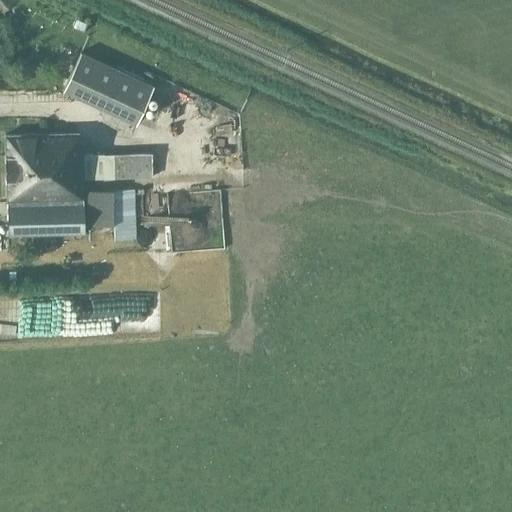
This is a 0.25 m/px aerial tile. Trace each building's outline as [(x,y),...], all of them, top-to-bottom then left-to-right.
[(154,88),(81,53),(64,90),(137,125),(154,88)] [(79,135),(79,132),(5,135),(6,202),(7,203),(8,237),(85,234),(84,200),(85,200),(84,180),(152,177),(152,153),(104,154),(84,155),(83,150),(80,150),(79,135)] [(136,238),(134,190),(113,190),(87,191),(89,226),(114,225),(114,239),(136,238)] [(154,326),(154,300),(95,298),(94,324),(154,326)] [(0,334),(89,332),(89,316),(68,316),(67,301),(48,301),(48,314),(0,315),(0,334)]
